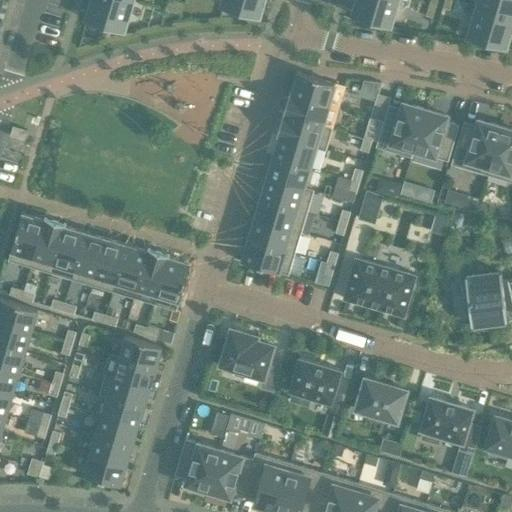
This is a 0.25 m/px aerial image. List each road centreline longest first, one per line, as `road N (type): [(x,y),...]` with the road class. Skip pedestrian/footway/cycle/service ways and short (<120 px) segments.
road 1 (residential): [(206,290),(428,358),(511,367)]
road 2 (residential): [(206,290),(280,48)]
road 3 (residential): [(511,76),(426,53),(305,40),(280,48)]
road 4 (residential): [(136,511),(206,290)]
road 5 (residential): [(0,118),(35,0)]
